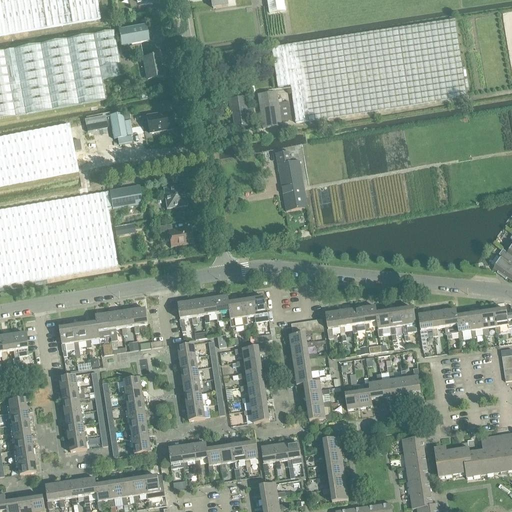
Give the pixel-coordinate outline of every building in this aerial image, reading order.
[(0,0),(0,36),(100,20),(96,0),(0,0)] [(135,0),(137,8),(153,5),(151,0),(135,0)] [(230,0),(212,0),(216,27),(234,25),(230,0)] [(283,0),(266,0),(269,15),(286,12),(283,0)] [(290,86),(295,124),(467,96),(455,20),(271,48),(278,88),(290,86)] [(121,47),(148,42),(145,26),(118,31),(121,47)] [(113,31),(3,51),(0,51),(0,119),(15,117),(105,100),(101,80),(122,77),(113,31)] [(146,81),(164,77),(160,56),(143,59),(146,81)] [(263,129),(282,126),(281,123),(291,121),(288,102),(278,104),(277,92),(258,95),(263,129)] [(248,117),(254,116),(253,110),(247,111),(245,99),(229,101),(230,109),(232,108),(235,128),(249,126),(248,117)] [(122,114),(109,116),(114,140),(117,139),(118,146),(132,143),(131,137),(132,137),(129,121),(131,120),(129,113),(122,114)] [(171,113),(146,117),(149,134),(174,130),(171,113)] [(87,133),(107,129),(105,118),(85,121),(87,133)] [(69,125),(44,130),(0,138),(0,187),(46,178),(78,172),(69,125)] [(79,141),(72,142),(74,151),(74,152),(81,151),(79,141)] [(278,154),(280,165),(278,165),(286,212),(308,208),(300,161),(291,163),(289,152),(278,154)] [(166,211),(187,207),(183,186),(162,190),(166,211)] [(139,187),(109,192),(113,211),(132,207),(142,206),(141,200),(139,189),(139,187)] [(147,187),(139,189),(141,200),(149,199),(147,187)] [(0,286),(10,285),(60,276),(117,266),(109,221),(108,212),(113,211),(109,192),(60,201),(0,211),(0,286)] [(159,229),(160,235),(168,233),(171,249),(192,245),(189,229),(172,232),(171,226),(159,229)] [(116,237),(122,236),(123,236),(125,232),(124,227),(123,227),(115,229),(116,237)] [(503,250),(511,256),(511,237),(511,239),(511,240),(511,247),(508,253),(503,250)] [(511,256),(503,250),(499,255),(502,257),(493,270),(506,280),(507,278),(511,281),(511,256)] [(228,297),(215,299),(218,315),(217,315),(218,323),(219,328),(223,327),(222,322),(221,315),(230,313),(228,305),(229,304),(228,297)] [(218,315),(215,299),(203,301),(205,317),(204,317),(205,325),(210,324),(209,316),(217,315),(218,315)] [(269,322),(266,299),(253,301),(256,317),(254,317),(255,324),(269,322)] [(203,301),(191,303),(193,319),(192,319),(193,326),(197,326),(196,318),(204,317),(205,317),(203,301)] [(246,318),(254,317),(256,317),(253,301),(240,303),(243,319),(242,319),(243,326),(247,326),(246,318)] [(193,319),(191,303),(178,305),(181,321),(180,321),(181,328),(182,334),(186,333),(184,320),(192,319),(193,319)] [(240,303),(229,304),(228,305),(230,313),(231,321),(230,321),(231,328),(232,330),(235,329),(235,327),(243,326),(242,319),(243,319),(240,303)] [(375,307),(362,309),(365,325),(364,326),(365,332),(365,333),(369,332),(368,325),(377,324),(376,314),(375,307)] [(362,309),(350,311),(352,327),(351,328),(352,335),(357,334),(357,333),(365,332),(364,326),(365,325),(362,309)] [(416,333),(413,309),(400,310),(403,327),(401,327),(403,334),(404,334),(405,342),(408,342),(407,334),(416,333)] [(148,326),(146,310),(133,312),(135,328),(134,328),(136,335),(140,335),(139,327),(148,326)] [(400,310),(388,312),(390,329),(389,329),(390,337),(391,337),(392,341),(396,340),(394,328),(401,327),(403,327),(400,310)] [(511,314),(507,316),(506,310),(493,312),(496,328),(495,328),(496,335),(500,335),(499,328),(508,326),(509,329),(511,328),(511,314)] [(350,311),(338,313),(340,329),(339,329),(339,334),(341,343),(345,342),(344,329),(351,328),(352,327),(350,311)] [(452,340),(451,335),(458,334),(457,333),(458,333),(457,327),(456,317),(455,311),(443,313),(445,329),(444,329),(445,336),(447,336),(447,341),(452,340)] [(133,312),(121,313),(123,329),(122,329),(123,337),(128,337),(127,329),(134,328),(135,328),(133,312)] [(390,329),(388,312),(376,314),(377,324),(378,330),(377,330),(378,338),(382,338),(381,330),(389,329),(390,329)] [(493,312),(481,314),(483,329),(482,330),(483,337),(488,337),(487,329),(495,328),(496,328),(493,312)] [(123,329),(121,313),(109,315),(111,331),(110,331),(111,337),(110,337),(111,339),(112,346),(112,348),(113,348),(114,355),(126,353),(126,349),(117,350),(116,343),(118,343),(116,330),(122,329),(123,329)] [(340,329),(338,313),(325,315),(328,331),(327,331),(329,340),(333,340),(332,335),(339,334),(339,329),(340,329)] [(443,313),(431,314),(433,330),(432,330),(433,338),(438,337),(436,330),(444,329),(445,329),(443,313)] [(431,314),(418,316),(420,332),(423,351),(427,350),(426,339),(428,339),(427,331),(432,330),(433,330),(431,314)] [(483,329),(481,314),(469,316),(471,331),(470,331),(471,339),(475,338),(474,331),(482,330),(483,329)] [(96,317),(97,324),(100,340),(104,340),(105,340),(104,338),(110,337),(111,337),(110,331),(111,331),(109,315),(96,317)] [(469,316),(456,317),(457,327),(458,333),(457,333),(458,334),(458,340),(463,340),(462,332),(470,331),(471,331),(469,316)] [(311,334),(309,323),(303,323),(305,335),(311,334)] [(91,341),(99,340),(100,340),(97,324),(85,326),(87,342),(86,342),(87,350),(92,349),(91,341)] [(79,351),(78,343),(86,342),(87,342),(85,326),(72,328),(75,343),(73,344),(74,350),(75,351),(76,357),(77,360),(81,360),(80,356),(79,351)] [(74,350),(73,344),(75,343),(72,328),(60,329),(62,345),(61,345),(62,353),(63,353),(64,359),(68,358),(67,351),(74,350)] [(14,359),(15,367),(17,374),(24,373),(23,369),(21,370),(21,366),(20,366),(19,358),(28,357),(27,350),(25,334),(12,336),(14,352),(13,352),(14,359)] [(293,337),(289,338),(291,350),(307,348),(307,349),(314,348),(314,347),(325,345),(325,341),(314,343),(306,344),(305,335),(299,336),(293,337)] [(5,353),(13,352),(14,352),(12,336),(0,337),(0,342),(2,353),(1,353),(2,361),(6,360),(5,353)] [(151,344),(152,349),(152,350),(163,348),(162,342),(151,344)] [(137,343),(129,344),(130,353),(139,352),(137,343)] [(112,346),(104,347),(105,356),(114,355),(113,348),(112,348),(112,346)] [(195,346),(178,348),(180,361),(199,358),(198,353),(196,353),(195,346)] [(360,350),(356,350),(357,357),(361,356),(362,356),(370,355),(369,351),(369,349),(368,347),(360,348),(360,350)] [(307,348),(291,350),(292,362),(309,360),(308,361),(316,360),(316,356),(308,357),(307,349),(307,348)] [(235,356),(243,355),(244,363),(244,364),(260,362),(258,349),(242,351),(242,350),(234,352),(235,356)] [(501,352),(501,358),(511,356),(511,350),(501,352)] [(511,356),(501,358),(502,364),(511,363),(511,356)] [(200,363),(199,358),(180,361),(182,373),(198,371),(197,364),(200,363)] [(292,362),(294,375),(310,372),(310,373),(318,372),(317,368),(310,369),(308,361),(309,360),(292,362)] [(99,361),(91,362),(92,370),(100,369),(99,361)] [(236,364),(232,365),(233,369),(244,367),(246,375),(246,376),(261,373),(260,362),(244,364),(244,363),(236,364)] [(394,382),(392,382),(395,397),(407,395),(405,380),(406,380),(404,365),(400,366),(401,372),(400,373),(401,381),(394,382)] [(388,375),(380,376),(381,383),(380,383),(383,399),(395,397),(392,382),(394,382),(393,373),(392,367),(387,367),(388,374),(388,375)] [(413,370),(414,378),(406,380),(405,380),(407,395),(420,393),(417,378),(419,377),(418,370),(413,370)] [(182,373),(184,386),(202,383),(201,377),(199,378),(198,371),(182,373)] [(294,375),(296,387),(303,386),(319,384),(320,384),(319,379),(311,380),(310,373),(310,372),(294,375)] [(238,377),(233,378),(233,381),(246,380),(247,387),(248,388),(263,386),(261,373),(246,376),(246,375),(238,376),(238,377)] [(376,376),(377,384),(368,385),(371,401),(383,399),(380,383),(381,383),(380,376),(380,375),(376,376)] [(60,379),(62,391),(80,389),(79,383),(77,383),(76,376),(60,379)] [(123,389),(124,394),(142,391),(141,379),(124,381),(125,389),(123,389)] [(202,383),(184,386),(185,398),(201,396),(200,389),(203,388),(202,383)] [(319,384),(303,386),(305,399),(321,396),(321,397),(329,395),(341,394),(340,390),(328,391),(320,392),(319,384)] [(363,385),(356,386),(358,394),(357,394),(359,410),(372,408),(371,401),(368,385),(363,385)] [(241,393),(248,392),(249,400),(265,398),(263,386),(248,388),(247,387),(240,388),(241,393)] [(344,396),(347,412),(359,410),(357,394),(358,394),(356,386),(352,387),(353,395),(344,396)] [(81,394),(80,389),(62,391),(64,403),(80,401),(79,394),(81,394)] [(125,400),(127,399),(128,406),(144,404),(142,391),(124,394),(125,400)] [(185,398),(187,410),(205,408),(205,402),(202,402),(201,396),(185,398)] [(330,403),(322,405),(321,397),(321,396),(305,399),(306,411),(323,408),(323,409),(331,408),(330,403)] [(250,404),(251,412),(251,413),(267,410),(265,398),(249,400),(242,401),(242,405),(250,404)] [(9,409),(7,409),(7,414),(26,411),(24,399),(8,402),(9,409)] [(64,403),(66,416),(84,413),(83,407),(81,408),(80,401),(64,403)] [(127,413),(127,418),(146,416),(144,404),(128,406),(129,413),(127,413)] [(204,413),(206,413),(205,408),(187,410),(189,423),(205,420),(204,413)] [(324,416),(323,409),(323,408),(306,411),(308,423),(324,420),(325,421),(332,420),(332,415),(324,416)] [(269,423),(267,410),(251,413),(251,412),(244,413),(244,417),(252,416),(253,426),(269,423)] [(28,424),(26,411),(7,414),(8,420),(11,420),(12,426),(28,424)] [(84,413),(66,416),(67,428),(84,426),(82,418),(85,418),(84,413)] [(241,413),(230,415),(232,422),(242,420),(241,413)] [(128,424),(131,424),(132,430),(148,428),(146,416),(127,418),(128,424)] [(10,434),(11,439),(30,436),(28,424),(12,426),(13,434),(10,434)] [(67,428),(69,440),(88,438),(87,432),(85,432),(84,426),(67,428)] [(130,438),(131,443),(150,440),(148,428),(132,430),(133,437),(130,438)] [(470,454),(469,450),(447,454),(446,448),(434,450),(438,479),(466,475),(466,480),(511,472),(511,435),(481,440),(483,452),(470,454)] [(12,445),(15,444),(16,451),(32,449),(30,436),(11,439),(12,445)] [(89,442),(88,438),(69,440),(71,453),(87,451),(86,443),(89,442)] [(402,441),(404,455),(424,452),(422,438),(402,441)] [(324,445),(325,453),(325,454),(341,451),(339,439),(323,441),(323,440),(315,441),(316,446),(324,445)] [(152,453),(150,440),(131,443),(132,449),(134,448),(135,456),(152,453)] [(298,443),(285,446),(287,462),(288,469),(289,469),(292,468),(292,466),(301,465),(301,460),(298,443)] [(200,461),(208,460),(207,451),(206,444),(193,446),(195,462),(194,462),(195,470),(201,469),(200,461)] [(256,444),(243,446),(246,462),(244,462),(245,470),(247,470),(247,474),(251,474),(250,462),(258,461),(256,444)] [(193,446),(181,448),(183,463),(183,469),(184,471),(189,471),(187,463),(194,462),(195,462),(193,446)] [(237,463),(244,462),(246,462),(243,446),(231,447),(234,464),(233,464),(234,471),(238,471),(237,463)] [(285,446),(273,448),(275,464),(276,471),(277,471),(277,476),(281,476),(279,463),(287,462),(285,446)] [(231,447),(219,449),(222,466),(220,466),(221,473),(222,473),(223,478),(226,478),(225,473),(226,472),(225,465),(233,464),(234,464),(231,447)] [(168,450),(170,465),(171,471),(183,469),(183,463),(181,448),(168,450)] [(261,449),(260,450),(263,465),(262,466),(264,473),(265,478),(269,477),(267,465),(275,464),(273,448),(261,449)] [(14,459),(15,464),(34,461),(32,449),(16,451),(17,458),(14,459)] [(212,467),(220,466),(222,466),(219,449),(207,451),(208,460),(209,467),(208,467),(209,475),(213,475),(212,467)] [(341,451),(325,454),(325,453),(318,454),(318,455),(318,459),(326,458),(327,465),(327,466),(343,463),(341,451)] [(426,466),(424,452),(404,455),(406,469),(426,466)] [(19,476),(36,473),(34,461),(15,464),(16,470),(18,469),(19,476)] [(328,470),(329,478),(345,476),(343,463),(327,466),(327,465),(320,466),(320,471),(328,470)] [(408,482),(428,480),(426,466),(406,469),(408,482)] [(147,479),(145,479),(147,495),(146,495),(147,500),(166,497),(163,477),(158,477),(155,478),(154,476),(146,477),(147,479)] [(330,482),(331,490),(331,491),(347,488),(345,476),(329,478),(321,479),(322,483),(330,482)] [(96,479),(83,481),(85,497),(84,497),(85,505),(86,505),(86,511),(91,511),(89,496),(97,495),(96,486),(97,486),(96,479)] [(139,496),(146,495),(147,495),(145,479),(133,481),(135,497),(134,497),(136,505),(140,504),(139,496)] [(430,493),(428,480),(408,482),(410,496),(430,493)] [(83,481),(70,483),(73,499),(72,499),(73,507),(74,506),(74,511),(78,511),(76,498),(84,497),(85,497),(83,481)] [(123,506),(127,506),(126,498),(134,497),(135,497),(133,481),(121,483),(122,498),(123,505),(123,506)] [(70,483),(58,485),(60,501),(61,508),(65,508),(64,500),(72,499),(73,499),(70,483)] [(121,483),(109,485),(111,500),(110,500),(111,511),(115,511),(115,506),(123,505),(122,498),(121,483)] [(48,510),(53,510),(52,502),(60,501),(58,485),(46,486),(48,502),(47,502),(48,510)] [(110,500),(111,500),(109,485),(97,486),(96,486),(97,495),(98,502),(97,502),(99,510),(103,509),(102,501),(110,500)] [(276,485),(259,488),(261,500),(278,497),(278,499),(285,498),(284,493),(277,494),(276,485)] [(349,501),(347,488),(331,491),(331,490),(323,491),(324,496),(332,494),(333,504),(349,501)] [(437,506),(432,507),(430,493),(410,496),(412,510),(417,510),(417,509),(437,506)] [(279,507),(278,499),(278,497),(261,500),(262,511),(266,511),(280,510),(280,511),(287,510),(286,505),(279,507)] [(45,511),(44,498),(43,498),(31,500),(32,511),(45,511)] [(32,511),(31,500),(18,501),(20,511),(32,511)] [(20,511),(18,501),(6,503),(7,511),(20,511)]
